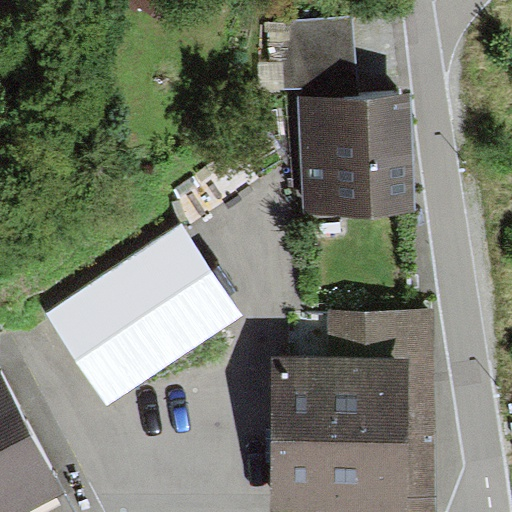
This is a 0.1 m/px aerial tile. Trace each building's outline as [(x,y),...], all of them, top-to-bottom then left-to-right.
[(307,95),(357,93),(354,28),(273,32),(276,97),(307,95)] [(307,95),(312,211),(410,207),(404,91),(357,93),(307,95)] [(49,314),(110,402),(236,317),(175,228),(49,314)] [(273,474),(274,510),(354,507),(354,511),(436,511),(432,318),(301,321),(302,354),(270,355),(273,474)] [(0,511),(20,511),(52,497),(23,436),(0,389),(0,511)]
